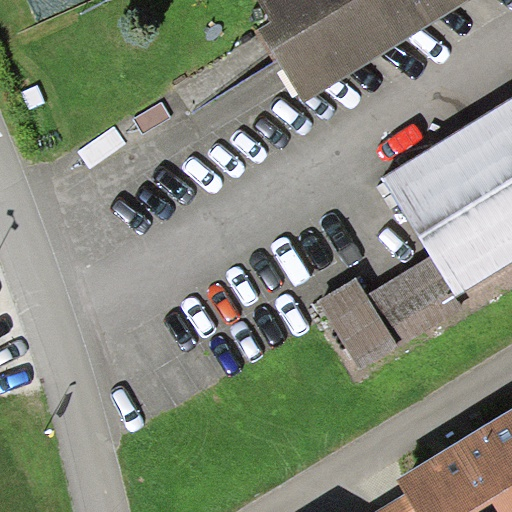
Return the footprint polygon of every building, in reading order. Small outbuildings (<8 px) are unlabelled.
[(255,0),(270,23),(256,31),(304,111),(487,0),(255,0)] [(511,105),(384,183),(430,260),(456,300),(511,265),(511,105)] [(460,308),(456,300),(430,260),(368,299),(398,347),(460,308)] [(360,370),(398,347),(368,299),(356,281),(319,305),(360,370)] [(511,511),(511,416),(483,434),(454,452),(490,511),(511,511)] [(490,511),(454,452),(433,465),(397,487),(405,497),(413,511),(490,511)] [(379,511),(413,511),(405,497),(379,511)]
